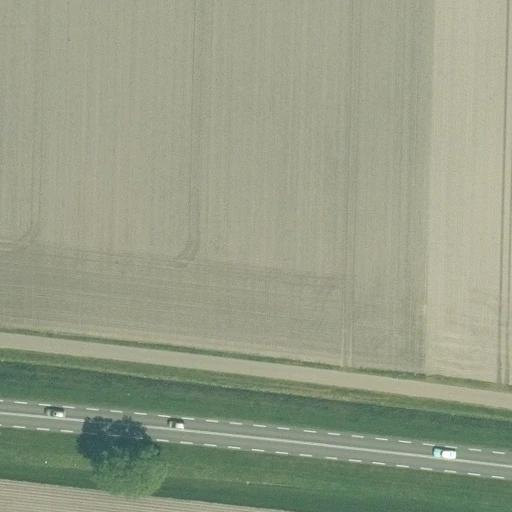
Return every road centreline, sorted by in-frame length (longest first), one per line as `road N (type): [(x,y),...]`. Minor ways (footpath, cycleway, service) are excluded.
road 1 (unclassified): [(0,342),(511,402)]
road 2 (primary): [(511,467),(0,413)]
